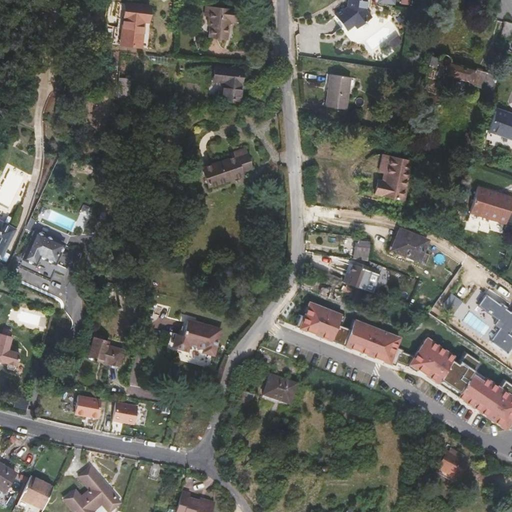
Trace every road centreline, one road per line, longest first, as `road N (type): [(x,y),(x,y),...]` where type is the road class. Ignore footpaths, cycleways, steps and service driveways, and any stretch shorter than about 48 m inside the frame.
road 1 (residential): [(208,458),(229,360),(284,289),(294,251),(280,0)]
road 2 (residential): [(208,458),(0,418)]
road 3 (unknown): [(22,424),(90,246)]
